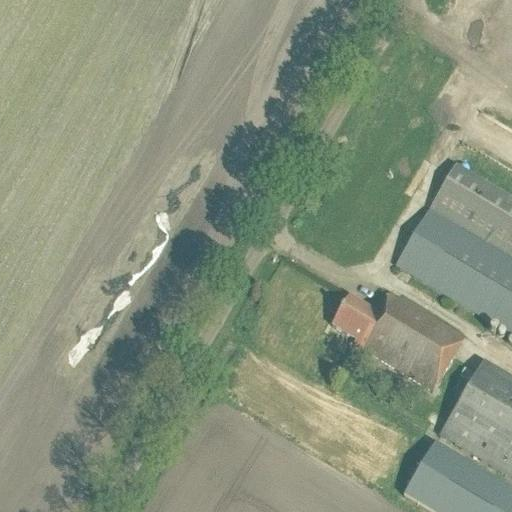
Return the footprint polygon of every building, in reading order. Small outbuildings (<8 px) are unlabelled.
[(448,85),(441,100),(459,108),(466,93),(448,85)] [(438,99),(429,116),(446,126),(455,109),(438,99)] [(460,142),(511,175),(511,145),(473,121),(460,142)] [(511,338),(511,205),(453,170),(394,268),(511,338)] [(462,344),(386,299),(374,319),(346,302),(328,331),(353,345),(350,349),(430,397),(462,344)] [(511,511),(511,383),(484,367),(476,380),(465,373),(453,394),(464,401),(403,501),(420,511),(511,511)]
